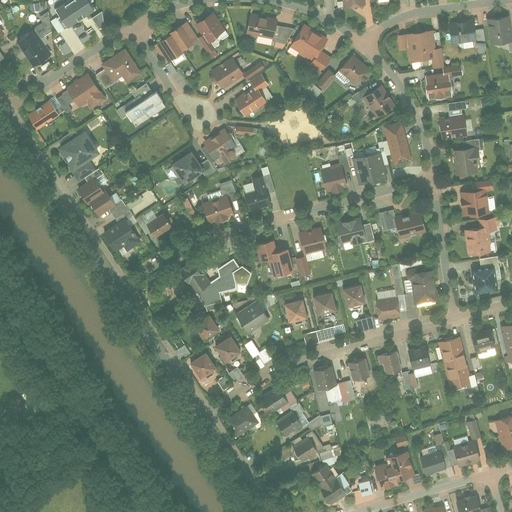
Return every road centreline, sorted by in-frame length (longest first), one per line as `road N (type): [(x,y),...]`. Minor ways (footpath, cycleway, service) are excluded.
road 1 (residential): [(118,284),(182,245),(430,179)]
road 2 (residential): [(203,414),(276,368),(454,318)]
road 3 (tertiary): [(118,284),(3,111)]
road 4 (tertiary): [(203,414),(118,284)]
road 5 (residential): [(3,111),(131,27)]
road 6 (residential): [(367,44),(411,104),(430,179)]
road 7 (residential): [(367,44),(408,15),(507,0)]
road 8 (residential): [(430,179),(454,318)]
road 9 (residential): [(362,511),(490,473)]
